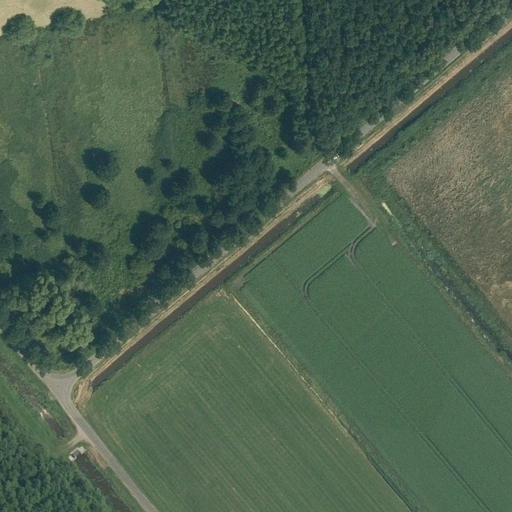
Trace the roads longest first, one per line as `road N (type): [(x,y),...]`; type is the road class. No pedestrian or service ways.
road 1 (unclassified): [(57,391),(511,6)]
road 2 (unclassified): [(57,391),(152,511)]
